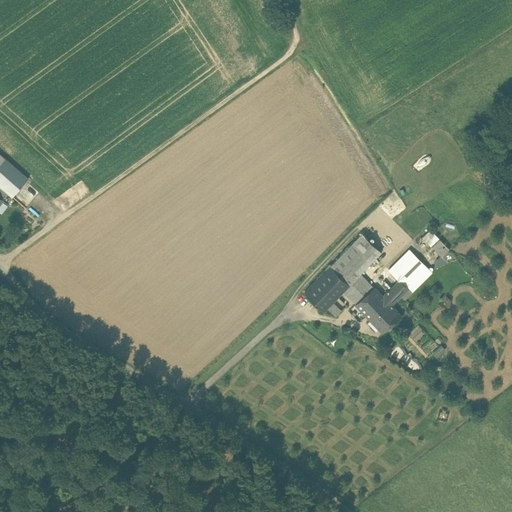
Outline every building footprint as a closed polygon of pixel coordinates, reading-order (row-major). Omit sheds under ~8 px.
[(498,172),(470,135),(463,141),(491,178),(498,172)] [(6,158),(0,164),(0,185),(8,192),(13,196),(28,178),(6,158)] [(8,192),(0,185),(0,197),(3,199),(8,192)] [(431,230),(423,238),(441,256),(449,249),(431,230)] [(362,233),(305,292),(324,311),(327,308),(338,296),(343,291),(360,273),(381,251),(362,233)] [(399,280),(408,288),(429,268),(410,249),(389,270),(399,280)] [(356,303),(374,287),(360,273),(343,291),(352,300),(356,303)] [(383,296),(389,303),(391,305),(408,288),(399,280),(383,296)] [(389,303),(383,296),(374,287),(356,303),(371,319),(389,303)] [(352,300),(343,291),(338,296),(347,305),(352,300)] [(338,296),(327,308),(336,317),(347,305),(338,296)] [(389,303),(371,319),(383,331),(401,315),(391,305),(389,303)] [(402,345),(391,351),(396,360),(407,353),(402,345)] [(441,346),(432,353),(437,358),(445,351),(441,346)]
